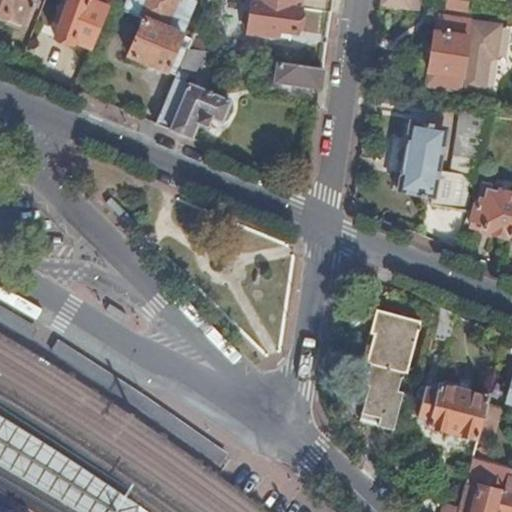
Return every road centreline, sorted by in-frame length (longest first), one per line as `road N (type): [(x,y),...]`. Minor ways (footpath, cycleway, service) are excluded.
road 1 (tertiary): [(324,227),(0,96)]
road 2 (unclassified): [(0,275),(278,422)]
road 3 (residential): [(359,0),(324,227)]
road 4 (tertiary): [(511,308),(324,227)]
road 5 (residential): [(278,422),(298,377),(324,227)]
road 6 (residential): [(278,422),(374,511)]
